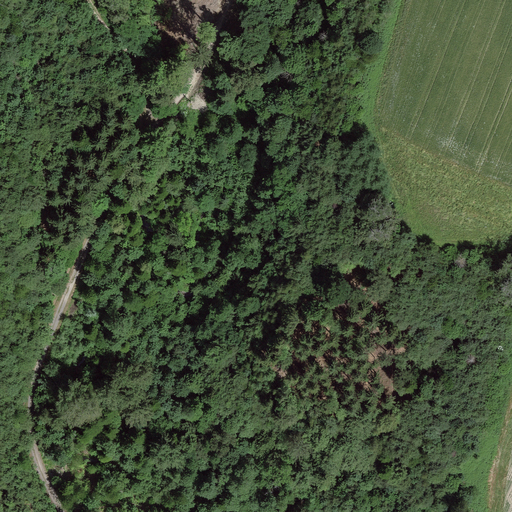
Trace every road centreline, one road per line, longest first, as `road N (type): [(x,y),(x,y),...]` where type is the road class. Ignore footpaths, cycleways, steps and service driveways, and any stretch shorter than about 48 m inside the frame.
road 1 (track): [(152,130),(107,207),(37,375),(34,443),(61,511)]
road 2 (track): [(90,0),(144,79),(152,130)]
